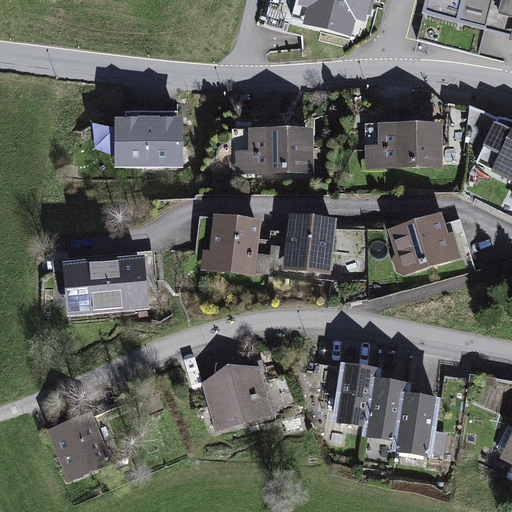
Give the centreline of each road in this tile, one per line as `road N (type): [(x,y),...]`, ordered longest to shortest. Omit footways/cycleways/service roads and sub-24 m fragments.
road 1 (unclassified): [(511,350),(347,320),(246,322),(170,343),(0,412)]
road 2 (residential): [(233,76),(381,68),(511,82)]
road 3 (tertiary): [(0,51),(233,76)]
